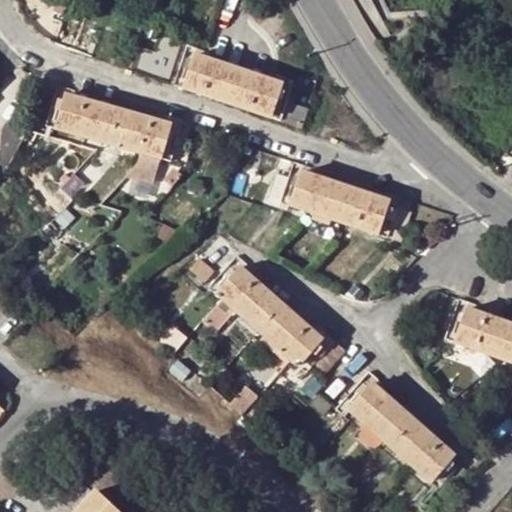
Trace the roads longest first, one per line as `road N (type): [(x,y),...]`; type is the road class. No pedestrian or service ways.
road 1 (residential): [(429,148),(413,162),(363,165),(98,77),(54,59),(22,33),(2,0)]
road 2 (residential): [(294,511),(190,431),(116,408),(36,396)]
road 3 (secondary): [(318,0),(378,98),(429,148)]
road 4 (residential): [(367,331),(490,196)]
road 5 (residential): [(367,331),(443,429)]
